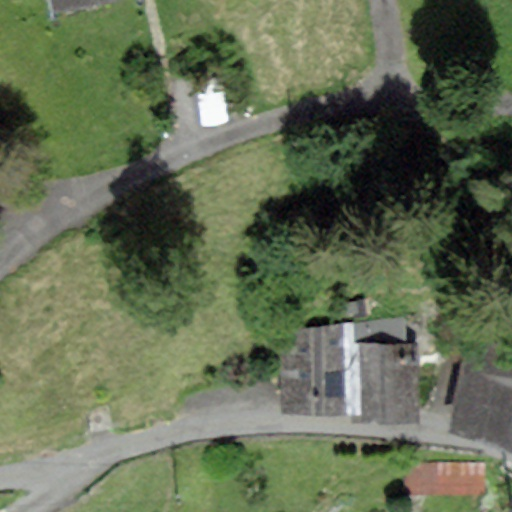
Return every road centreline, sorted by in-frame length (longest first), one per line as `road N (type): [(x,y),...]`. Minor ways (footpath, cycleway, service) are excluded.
road 1 (residential): [(0,265),(55,214),(259,127),(397,92),(511,95)]
road 2 (residential): [(511,446),(348,420),(230,421),(0,476)]
